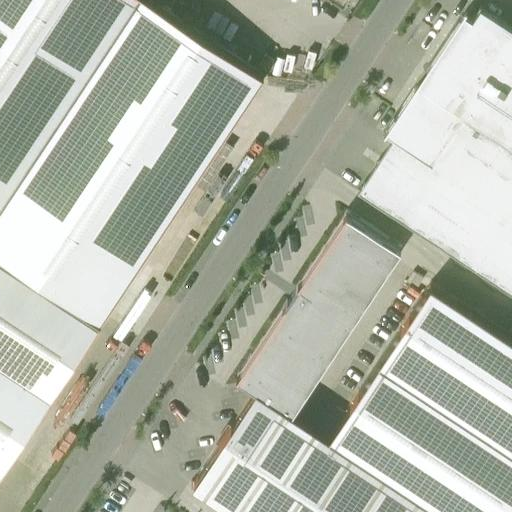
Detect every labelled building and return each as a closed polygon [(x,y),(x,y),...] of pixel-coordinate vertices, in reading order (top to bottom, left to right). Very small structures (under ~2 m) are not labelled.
[(134,0),(104,45),(0,203),(0,255),(100,321),(263,74),(150,0),(134,0)] [(0,0),(0,203),(104,45),(134,0),(0,0)] [(511,27),(480,6),(471,19),(463,13),(383,133),(385,134),(386,132),(393,137),(358,189),(431,237),(511,290),(511,27)] [(256,387),(257,386),(292,410),(401,245),(346,208),(237,374),(256,387)] [(0,471),(72,362),(72,363),(100,321),(0,255),(0,471)] [(511,317),(425,261),(316,425),(446,511),(492,511),(511,482),(511,317)] [(241,511),(446,511),(292,410),(257,386),(194,480),(241,511)]
